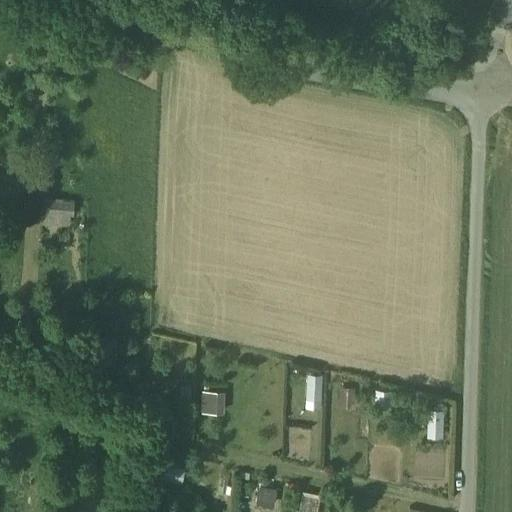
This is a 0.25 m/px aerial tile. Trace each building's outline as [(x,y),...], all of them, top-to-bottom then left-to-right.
[(73,223),(74,197),(43,196),(43,222),(73,223)] [(307,406),(323,406),(324,371),(308,371),(307,406)] [(340,404),(356,404),(356,385),(341,384),(340,404)] [(203,388),(203,410),(226,411),(227,388),(203,388)] [(446,407),(430,406),(429,435),(445,435),(446,407)] [(183,484),(187,465),(163,460),(159,479),(183,484)] [(275,505),(280,487),(262,483),(257,500),(275,505)] [(300,511),(318,511),(320,491),(303,490),(300,511)]
